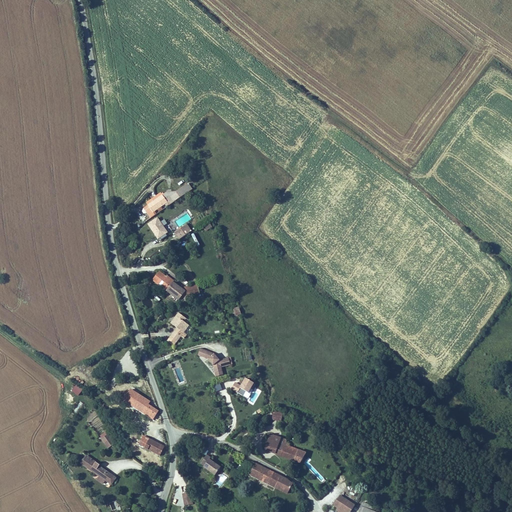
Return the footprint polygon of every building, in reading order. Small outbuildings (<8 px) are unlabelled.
[(181,199),(193,190),(189,184),(176,192),(181,199)] [(181,199),(176,192),(167,193),(174,203),(181,199)] [(148,205),(163,196),(161,193),(146,203),(148,205)] [(153,213),(154,212),(157,210),(160,208),(165,205),(167,208),(174,203),(167,193),(163,196),(148,205),(153,213)] [(156,215),(154,212),(153,213),(148,205),(143,208),(150,219),(156,215)] [(161,238),(166,235),(163,230),(165,228),(158,219),(149,224),(154,232),(156,234),(154,235),(158,240),(161,238)] [(192,232),(187,225),(175,233),(180,240),(192,232)] [(158,271),(151,279),(178,300),(180,297),(178,287),(172,282),(173,280),(166,275),(164,277),(158,271)] [(199,292),(197,284),(182,288),(184,296),(199,292)] [(180,297),(183,306),(186,305),(184,296),(182,288),(178,287),(180,297)] [(178,328),(171,338),(177,342),(181,336),(184,338),(187,335),(184,333),(189,325),(187,324),(184,321),(186,318),(179,312),(171,323),(176,327),(177,326),(178,327),(178,328)] [(222,368),(220,361),(214,354),(201,349),(198,356),(208,360),(214,366),(215,368),(217,374),(223,372),(222,368)] [(224,375),(223,372),(217,374),(215,368),(214,366),(217,377),(224,375)] [(245,393),(249,395),(254,384),(245,379),(241,386),(235,382),(231,390),(243,397),(245,393)] [(214,385),(216,392),(222,390),(220,383),(214,385)] [(75,385),(72,393),(79,396),(82,389),(75,385)] [(159,412),(149,405),(151,402),(131,389),(123,401),(154,420),(159,412)] [(274,412),(272,420),(281,422),(283,415),(274,412)] [(121,430),(125,423),(120,420),(116,426),(121,430)] [(271,454),(277,437),(271,435),(265,452),(271,454)] [(109,436),(102,440),(108,449),(115,444),(109,436)] [(142,436),(138,446),(144,449),(149,439),(142,436)] [(271,454),(276,455),(282,439),(277,437),(271,454)] [(158,443),(149,439),(144,449),(153,453),(158,443)] [(276,455),(301,465),(308,454),(289,447),(290,445),(286,443),(287,441),(282,439),(276,455)] [(153,453),(160,456),(164,446),(158,443),(153,453)] [(106,481),(110,474),(99,467),(100,466),(86,457),(81,465),(100,477),(106,481)] [(216,476),(221,469),(210,461),(211,460),(207,457),(202,465),(205,468),(204,469),(216,476)] [(323,484),(326,481),(306,461),(303,464),(323,484)] [(275,489),(282,477),(256,463),(249,475),(275,489)] [(112,485),(116,478),(110,474),(106,481),(112,485)] [(282,477),(275,489),(288,496),(293,485),(292,483),(289,482),(287,480),(284,478),(282,477)] [(192,504),(191,496),(183,498),(185,505),(192,504)] [(351,511),(355,506),(340,497),(334,506),(338,509),(343,511),(351,511)] [(372,511),(375,508),(364,503),(360,511),(372,511)]
